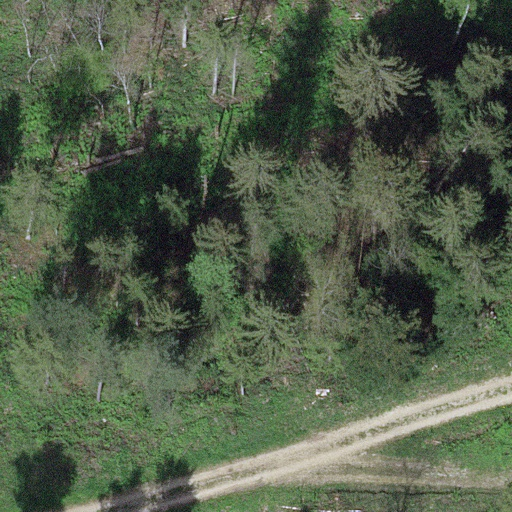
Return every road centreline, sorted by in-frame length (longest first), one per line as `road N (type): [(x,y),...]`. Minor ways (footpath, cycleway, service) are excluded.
road 1 (track): [(90,511),(321,467),(511,488)]
road 2 (track): [(321,467),(511,408)]
